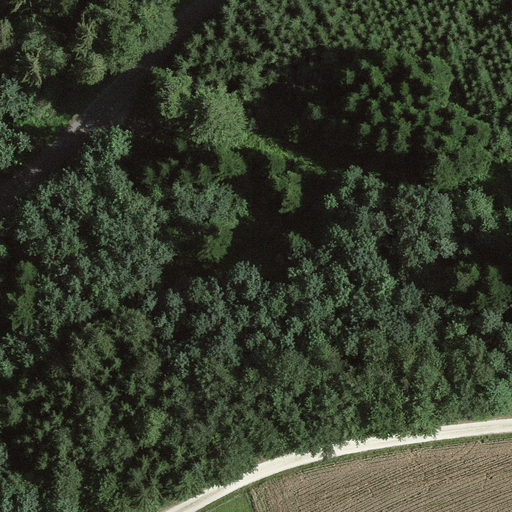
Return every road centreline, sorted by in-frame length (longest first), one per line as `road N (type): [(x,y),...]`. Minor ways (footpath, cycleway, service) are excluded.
road 1 (track): [(511,428),(291,460),(180,511)]
road 2 (unclassified): [(207,0),(54,155),(0,195)]
